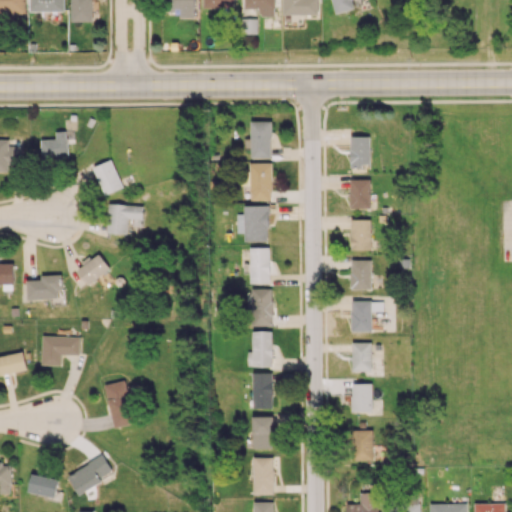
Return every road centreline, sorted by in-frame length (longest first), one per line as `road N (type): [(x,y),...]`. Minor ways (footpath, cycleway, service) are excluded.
road 1 (residential): [(310,83),(314,511)]
road 2 (secondary): [(310,83),(0,85)]
road 3 (secondary): [(511,83),(310,83)]
